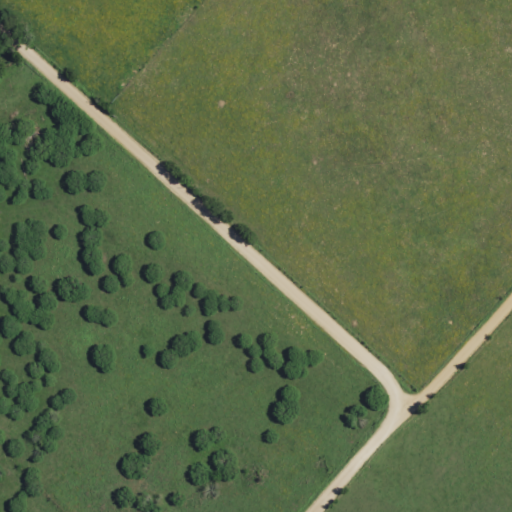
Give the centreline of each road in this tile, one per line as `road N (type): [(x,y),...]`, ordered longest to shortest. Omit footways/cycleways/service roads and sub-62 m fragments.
road 1 (residential): [(415,406),(0,24)]
road 2 (residential): [(317,511),(511,306)]
